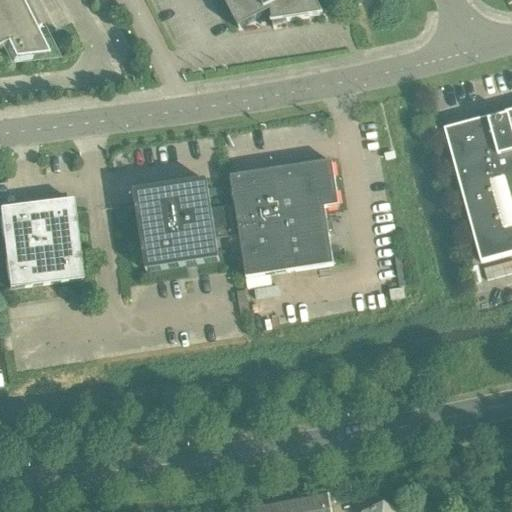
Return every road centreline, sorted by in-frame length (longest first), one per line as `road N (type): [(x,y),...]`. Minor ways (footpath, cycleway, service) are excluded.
road 1 (secondary): [(0,487),(368,436),(511,405)]
road 2 (unclassified): [(475,51),(341,88),(186,111)]
road 3 (unclassified): [(186,111),(0,135)]
road 4 (unclassified): [(186,111),(135,0)]
